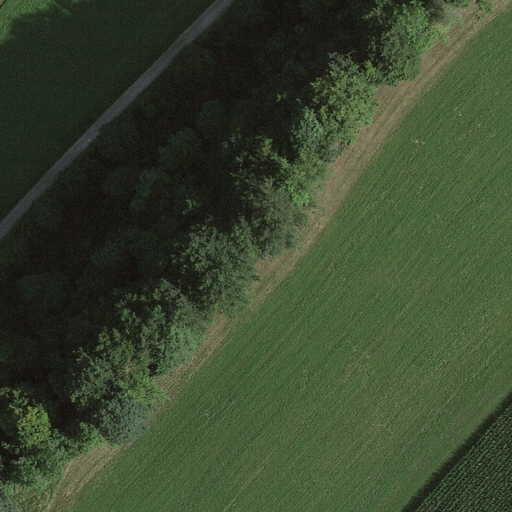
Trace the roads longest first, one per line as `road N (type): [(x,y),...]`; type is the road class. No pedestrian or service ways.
road 1 (track): [(0,231),(222,0)]
road 2 (track): [(511,396),(398,511)]
